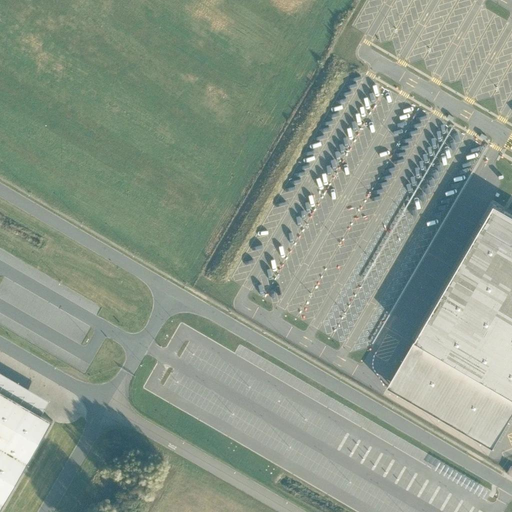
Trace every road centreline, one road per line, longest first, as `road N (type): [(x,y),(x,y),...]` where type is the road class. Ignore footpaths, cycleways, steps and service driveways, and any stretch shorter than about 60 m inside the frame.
road 1 (residential): [(175,293),(511,489)]
road 2 (residential): [(289,511),(107,404)]
road 3 (residential): [(0,191),(175,293)]
road 4 (residential): [(107,404),(175,293)]
road 5 (residential): [(107,404),(45,511)]
road 6 (residential): [(0,343),(107,404)]
